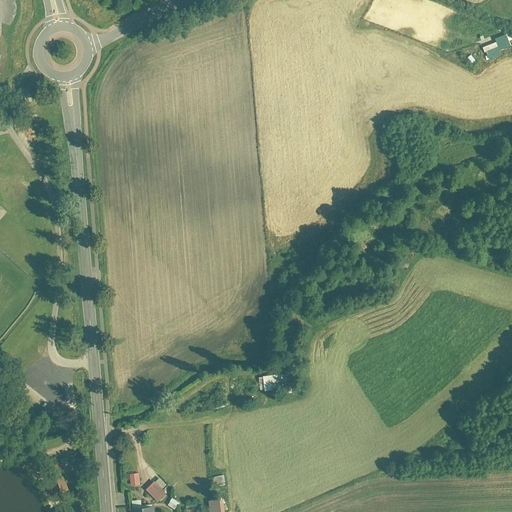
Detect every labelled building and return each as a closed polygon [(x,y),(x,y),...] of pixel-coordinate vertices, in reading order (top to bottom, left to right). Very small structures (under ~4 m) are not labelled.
[(255,375),(257,393),(288,390),(287,373),(255,375)] [(59,470),(48,476),(55,494),(67,488),(59,470)] [(129,474),(130,486),(139,486),(138,474),(129,474)] [(153,482),(145,491),(159,502),(167,492),(153,482)] [(212,511),(229,511),(229,499),(212,499),(212,511)]
